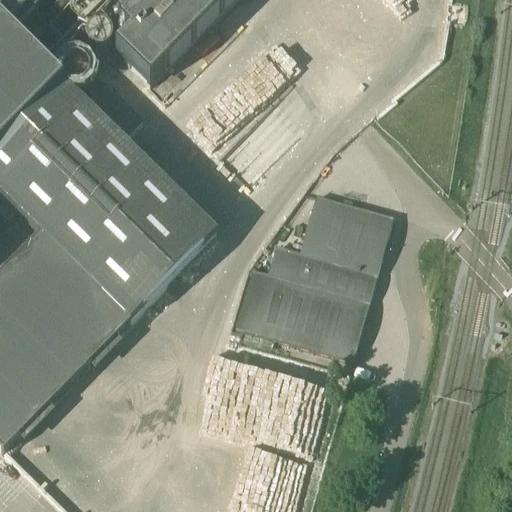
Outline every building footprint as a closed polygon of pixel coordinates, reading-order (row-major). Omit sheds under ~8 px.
[(0,0),(0,201),(40,241),(0,281),(0,454),(4,458),(216,241),(16,44),(42,17),(36,11),(46,0),(0,0)] [(116,57),(150,91),(241,0),(151,0),(119,33),(130,44),(116,57)] [(105,28),(101,27),(97,26),(94,27),(90,29),(88,32),(86,36),(85,40),(86,43),(87,46),(89,49),(91,51),(95,53),(98,53),(101,53),(104,52),(107,51),(109,49),(111,46),(112,42),(112,39),(112,36),(110,33),(108,30),(105,28)] [(380,271),(393,224),(317,202),(303,250),(380,271)] [(367,319),(380,271),(303,250),(301,259),(277,252),(269,280),(253,275),(250,286),(367,319)] [(353,368),(367,319),(250,286),(236,335),(353,368)] [(309,446),(326,385),(243,363),(223,436),(246,442),(245,444),(300,459),(304,445),(309,446)] [(98,389),(114,403),(119,397),(103,383),(98,389)]
